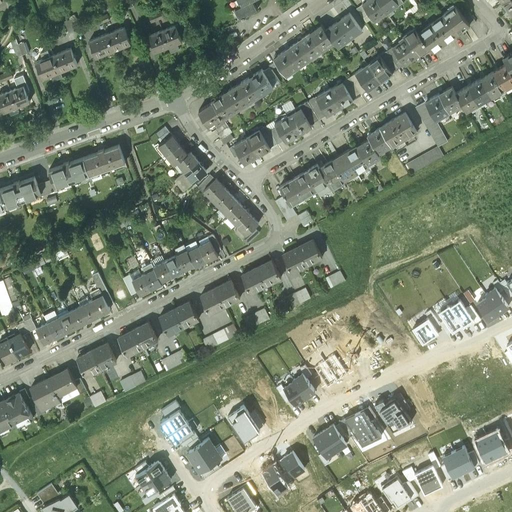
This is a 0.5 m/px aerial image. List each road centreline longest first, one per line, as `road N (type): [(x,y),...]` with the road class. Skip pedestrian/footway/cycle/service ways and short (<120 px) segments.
road 1 (residential): [(248,184),(275,221),(277,241),(0,378)]
road 2 (residential): [(511,320),(329,405),(196,493)]
road 3 (residential): [(248,184),(491,40),(494,21),(474,0)]
road 4 (residential): [(0,161),(174,99)]
road 5 (residential): [(174,99),(321,0)]
